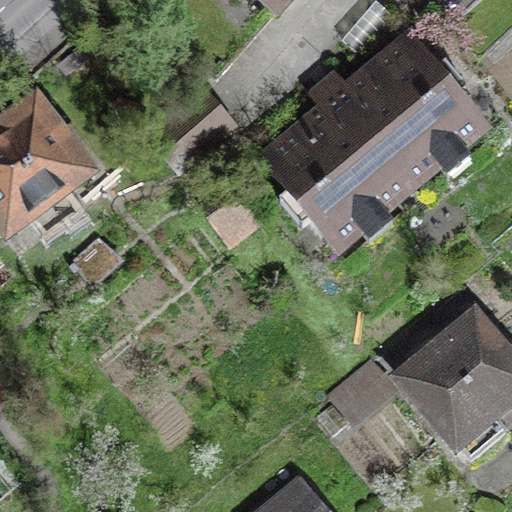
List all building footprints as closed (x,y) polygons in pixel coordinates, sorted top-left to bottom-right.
[(237,0),(239,1),(240,0),(257,0),(275,15),(288,0),(237,0)] [(435,74),(409,43),(349,93),(344,87),(318,109),(323,114),(263,165),(289,195),(279,204),(301,231),(311,222),(337,253),(483,131),(457,100),(467,92),(445,65),(435,74)] [(151,137),(182,173),(231,130),(200,94),(151,137)] [(0,130),(0,226),(6,235),(86,176),(34,106),(0,130)] [(200,211),(229,246),(271,213),(243,177),(200,211)] [(96,243),(69,269),(77,278),(83,272),(92,287),(119,263),(96,243)] [(402,379),(470,462),(504,433),(490,417),(511,398),(511,367),(473,320),(402,379)] [(430,466),(384,505),(389,511),(468,511),(469,511),(430,466)] [(264,511),(321,511),(298,484),(264,511)]
